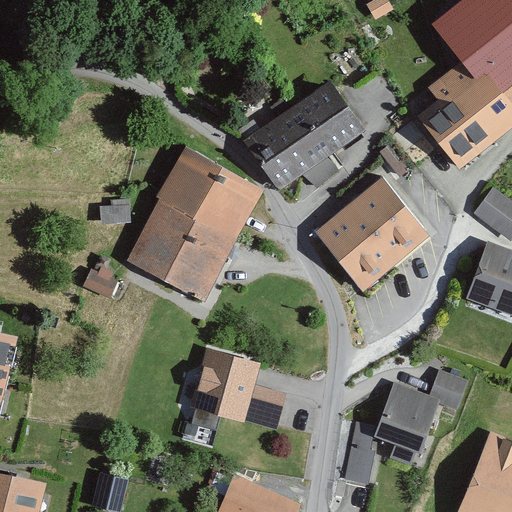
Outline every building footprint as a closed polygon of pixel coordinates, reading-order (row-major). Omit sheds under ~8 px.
[(383,0),(378,0),(366,8),(375,22),(392,12),(383,0)] [(511,80),(511,13),(506,6),(457,44),(469,60),(428,91),(438,103),(418,118),(459,171),(511,130),(511,101),(502,88),(511,80)] [(367,132),(332,81),(245,140),(281,193),(301,180),(317,190),(341,173),(330,157),(367,132)] [(264,193),(183,150),(157,199),(161,201),(128,263),(205,304),(264,193)] [(433,237),(385,179),(318,234),(367,292),(433,237)] [(511,203),(494,191),(475,218),(511,244),(511,243),(511,203)] [(130,221),(129,202),(111,203),(111,208),(100,209),(100,211),(82,211),(83,231),(104,230),(104,235),(134,234),(133,221),(130,221)] [(511,254),(489,246),(469,302),(511,316),(511,254)] [(68,281),(110,300),(120,279),(99,270),(97,274),(76,264),(68,281)] [(0,414),(19,337),(0,331),(0,414)] [(263,365),(208,349),(192,407),(277,431),(286,398),(256,389),(263,365)] [(430,398),(396,386),(376,438),(397,446),(392,460),(411,467),(416,453),(423,456),(441,407),(458,413),(469,385),(439,374),(430,398)] [(367,427),(355,425),(344,482),(369,487),(375,453),(371,452),(374,437),(365,435),(367,427)] [(511,511),(511,444),(492,436),(460,511),(511,511)] [(41,511),(48,483),(0,471),(0,511),(41,511)] [(111,511),(119,511),(126,480),(102,475),(95,508),(111,511)] [(300,511),(303,506),(236,476),(219,511),(300,511)]
